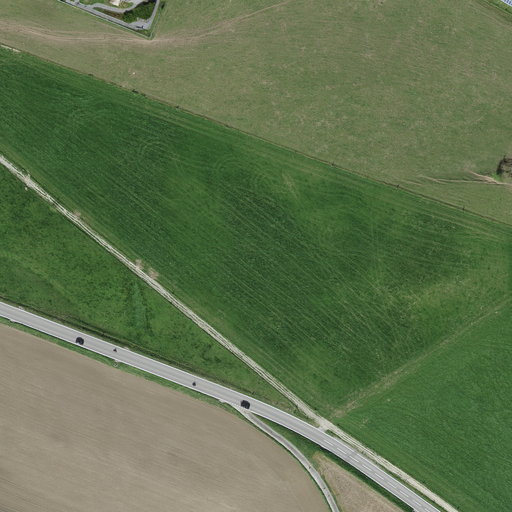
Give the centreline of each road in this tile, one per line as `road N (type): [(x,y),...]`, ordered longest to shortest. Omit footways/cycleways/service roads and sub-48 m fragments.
road 1 (tertiary): [(429,511),(291,421),(0,307)]
road 2 (track): [(317,436),(325,424),(0,157)]
road 3 (track): [(325,424),(452,511)]
road 4 (track): [(235,398),(308,466),(333,511)]
